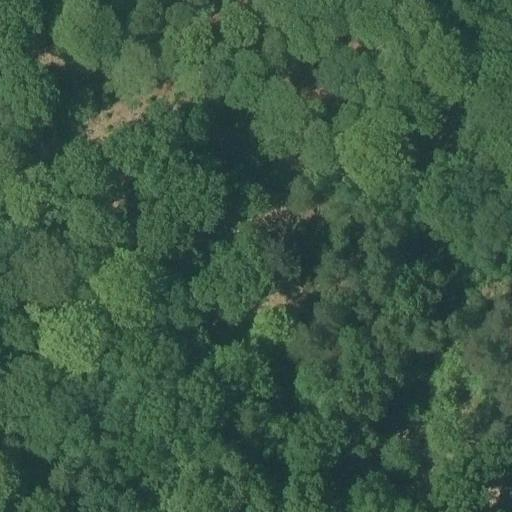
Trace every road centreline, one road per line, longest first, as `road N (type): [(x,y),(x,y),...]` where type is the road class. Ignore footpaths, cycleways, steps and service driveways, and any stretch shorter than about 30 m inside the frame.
road 1 (track): [(511,158),(403,251),(0,431)]
road 2 (track): [(0,108),(216,336),(406,511)]
